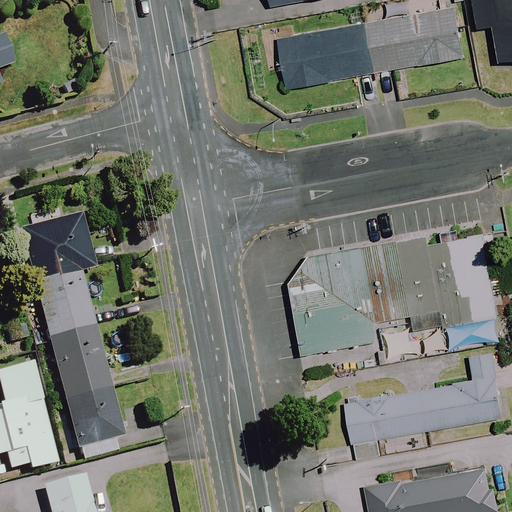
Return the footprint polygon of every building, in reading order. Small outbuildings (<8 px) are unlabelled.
[(511,0),(474,0),(480,30),(493,27),(501,64),(511,61),(511,0)] [(367,20),(378,74),(464,58),(455,5),(367,20)] [(378,74),(367,20),(279,36),(288,90),(378,74)] [(0,68),(14,64),(5,39),(0,40),(0,68)] [(33,286),(82,274),(97,269),(81,210),(17,227),(33,286)] [(281,267),(297,359),(377,345),(374,328),(430,318),(433,335),(499,323),(483,232),(281,267)] [(48,343),(97,329),(82,274),(33,286),(48,343)] [(64,401),(113,388),(97,329),(48,343),(64,401)] [(509,416),(496,351),(472,355),(476,381),(348,405),(355,444),(509,416)] [(0,373),(0,390),(3,405),(0,405),(0,457),(6,456),(10,471),(29,467),(30,472),(58,466),(34,365),(0,373)] [(113,388),(64,401),(81,462),(117,452),(114,442),(127,438),(113,388)] [(500,511),(491,463),(366,486),(371,511),(500,511)] [(95,511),(87,478),(43,489),(49,511),(95,511)]
